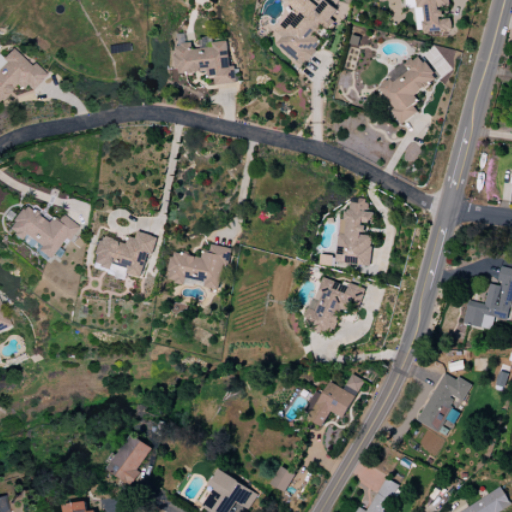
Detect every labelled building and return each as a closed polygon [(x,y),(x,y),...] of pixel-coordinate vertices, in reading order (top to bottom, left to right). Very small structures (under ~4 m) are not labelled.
[(303,65),(322,42),(314,35),(322,24),(329,29),(335,22),(331,18),(337,10),(324,0),(323,0),(318,7),(309,0),(284,0),(294,8),(275,31),(283,37),(277,44),(303,65)] [(415,0),(416,9),(421,9),(423,33),(451,30),(450,18),(442,19),(441,8),(450,7),(449,0),(415,0)] [(226,41),(211,43),(211,47),(192,49),(192,41),(182,42),(182,46),(174,47),(177,74),(208,71),(209,79),(213,78),(214,85),(235,83),(233,66),(228,67),(226,41)] [(1,59),(0,57),(0,103),(21,81),(31,90),(43,77),(12,48),(1,59)] [(402,123),(420,110),(411,97),(436,79),(418,53),(388,75),(390,79),(377,88),(402,123)] [(336,262),(369,266),(373,235),(364,234),(369,200),(351,197),(349,211),(342,210),(336,262)] [(76,226),(58,213),(50,225),(24,206),(6,230),(20,240),(24,235),(39,247),(37,251),(50,261),(76,226)] [(142,278),(147,253),(153,255),(156,236),(137,232),(135,238),(128,237),(127,242),(97,236),(91,266),(112,270),(111,277),(125,280),(126,275),(142,278)] [(228,248),(211,245),(209,253),(202,251),(201,257),(172,252),(167,281),(185,284),(185,281),(221,288),(228,248)] [(511,302),(511,268),(501,267),(497,286),(489,284),(485,304),(468,301),(464,324),(492,330),(495,316),(509,318),(511,302)] [(304,324),(314,326),(313,328),(334,334),(340,309),(349,312),(352,298),(360,300),(363,288),(323,278),(319,292),(321,292),(319,301),(311,299),(304,324)] [(344,419),(365,381),(352,374),(344,389),(330,382),(323,395),(317,391),(307,410),(312,413),(308,419),(322,427),(331,412),(344,419)] [(152,449),(132,434),(107,469),(132,487),(141,473),(137,470),(152,449)] [(286,493),(296,474),(282,466),(272,485),(286,493)] [(258,494),(218,470),(209,484),(216,488),(204,508),(211,511),(230,511),(236,503),(248,510),(258,494)] [(368,511),(359,507),(356,511),(388,511),(401,487),(385,478),(368,511)] [(500,511),(511,505),(501,487),(459,511),(500,511)] [(0,497),(0,511),(8,511),(5,496),(0,497)] [(102,511),(103,511),(97,511),(87,511),(87,502),(65,504),(65,511),(102,511)]
